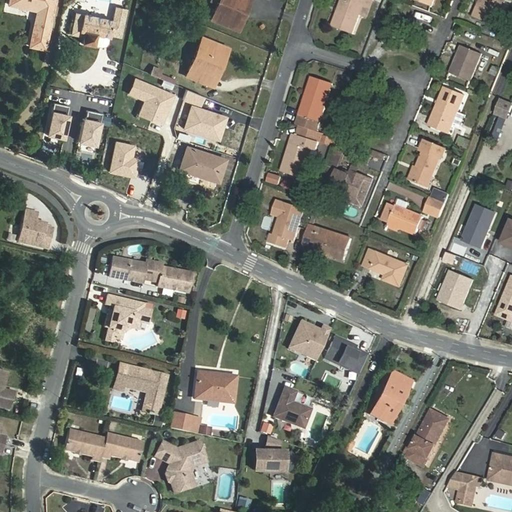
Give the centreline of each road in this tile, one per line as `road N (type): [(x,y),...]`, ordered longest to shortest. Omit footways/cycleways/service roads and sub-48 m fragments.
road 1 (residential): [(511,360),(376,322),(226,252)]
road 2 (unknown): [(507,70),(406,333)]
road 3 (residential): [(30,475),(81,251)]
road 4 (residential): [(290,40),(226,252)]
road 5 (residential): [(421,83),(290,40)]
